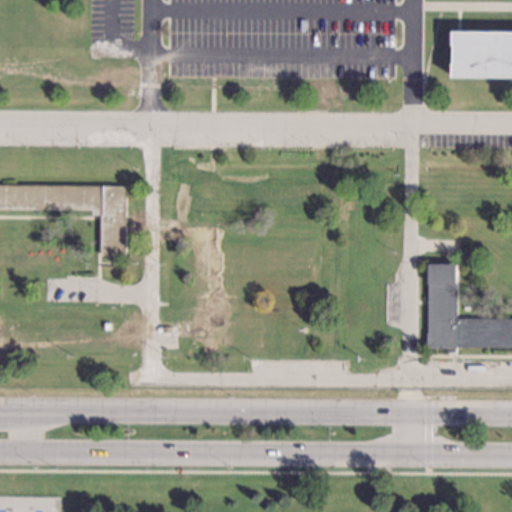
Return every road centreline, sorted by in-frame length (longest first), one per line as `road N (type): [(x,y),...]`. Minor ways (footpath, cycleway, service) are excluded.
road 1 (primary): [(511,413),(0,406)]
road 2 (primary): [(0,454),(511,454)]
